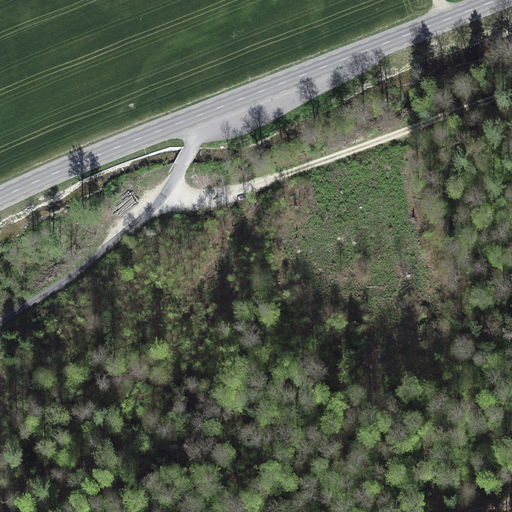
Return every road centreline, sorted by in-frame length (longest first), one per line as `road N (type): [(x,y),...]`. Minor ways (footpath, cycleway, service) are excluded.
road 1 (track): [(174,178),(193,192),(215,194),(511,93)]
road 2 (primary): [(497,0),(201,114)]
road 3 (unclassified): [(0,322),(101,253),(158,201),(201,114)]
road 4 (primary): [(201,114),(0,198)]
